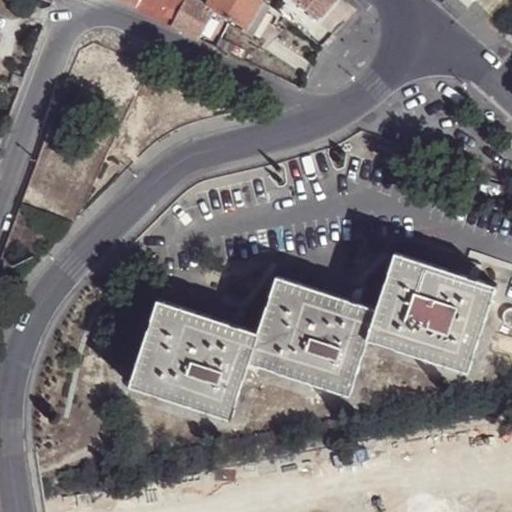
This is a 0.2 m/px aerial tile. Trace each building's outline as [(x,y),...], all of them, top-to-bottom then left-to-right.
[(122,0),(172,27),(185,0),(122,0)] [(207,5),(207,4),(200,0),(185,0),(172,27),(199,41),(212,16),(215,10),(207,5)] [(247,29),(263,1),(262,0),(209,0),(207,4),(207,5),(215,10),(226,17),(247,29)] [(294,0),(319,22),(337,0),(294,0)] [(356,10),(345,0),(337,0),(319,22),(329,31),(340,18),(344,21),(356,10)] [(268,11),(270,6),(263,1),(247,29),(255,34),(268,11)] [(268,11),(281,21),(284,17),(270,6),(268,11)] [(215,10),(212,16),(223,22),(226,17),(215,10)] [(286,30),(292,23),(284,17),(281,21),(279,24),(286,30)] [(215,48),(230,55),(234,45),(220,39),(215,48)] [(5,84),(21,90),(26,77),(10,72),(5,84)] [(377,309),(369,336),(469,369),(497,286),(470,276),(455,271),(398,252),(377,309)] [(460,256),(455,271),(470,276),(472,270),(477,266),(483,264),(460,256)] [(260,332),(251,360),(351,393),(369,336),(377,309),(351,300),(336,295),(279,277),(260,332)] [(341,280),(336,295),(351,300),(354,295),(358,290),(364,288),(341,280)] [(233,323),(218,319),(161,300),(134,384),(232,417),(251,360),(260,332),(233,323)] [(223,304),(218,319),(233,323),(235,318),(240,313),(246,311),(223,304)] [(511,309),(509,309),(504,312),(502,318),(503,321),(507,326),(511,326),(511,309)]
